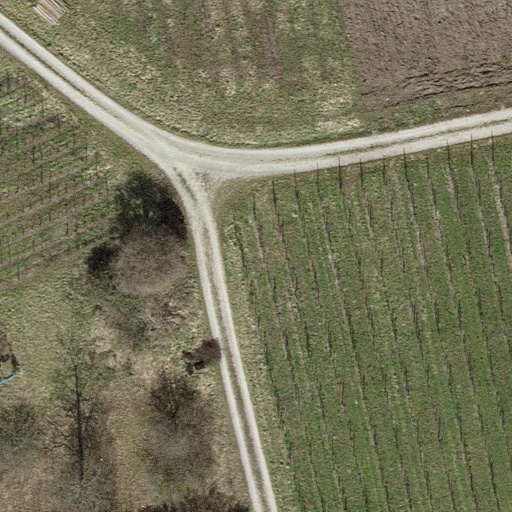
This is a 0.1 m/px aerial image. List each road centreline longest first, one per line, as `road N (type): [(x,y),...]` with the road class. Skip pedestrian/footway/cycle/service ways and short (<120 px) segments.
road 1 (track): [(276,511),(192,170),(0,25)]
road 2 (track): [(192,170),(511,108)]
